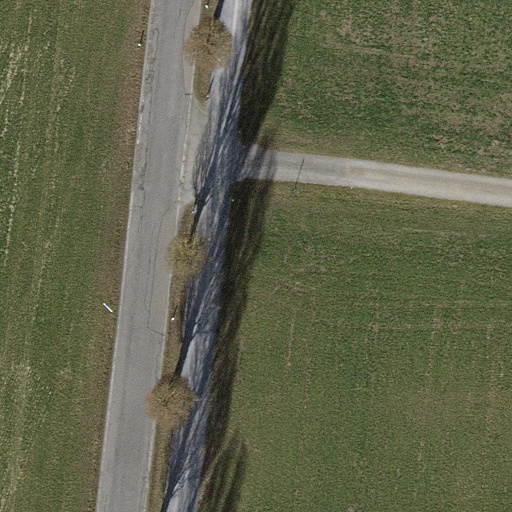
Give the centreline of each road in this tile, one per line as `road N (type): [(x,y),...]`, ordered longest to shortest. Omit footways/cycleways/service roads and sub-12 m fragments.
road 1 (tertiary): [(124,511),(179,0)]
road 2 (track): [(163,153),(511,195)]
